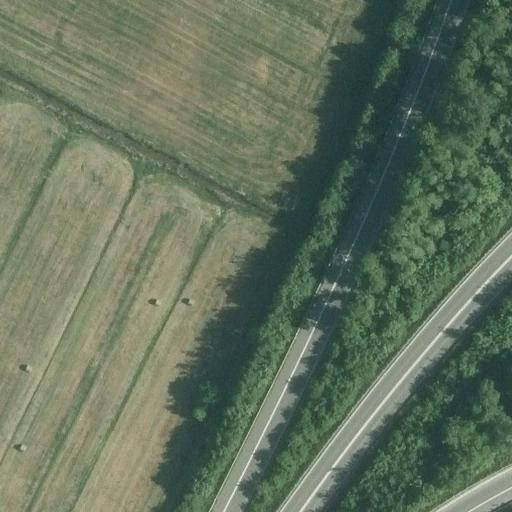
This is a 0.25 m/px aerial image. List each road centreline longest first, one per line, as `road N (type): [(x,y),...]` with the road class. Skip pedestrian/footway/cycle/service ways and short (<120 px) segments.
road 1 (motorway): [(461,0),(391,185),(239,511)]
road 2 (motorway): [(304,511),(389,396),(511,261)]
